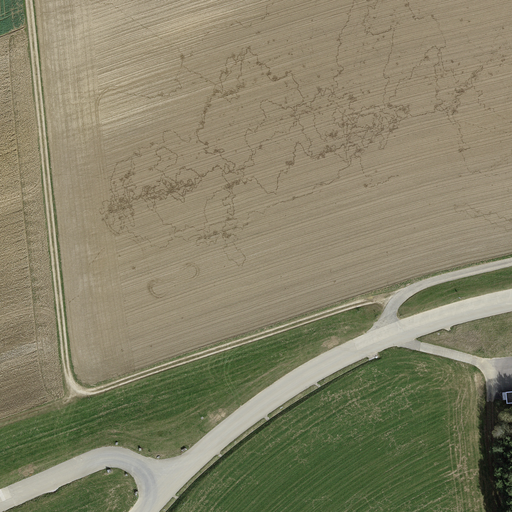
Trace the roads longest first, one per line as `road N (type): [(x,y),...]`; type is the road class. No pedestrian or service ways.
road 1 (track): [(27,0),(73,390),(399,296)]
road 2 (track): [(511,262),(399,296),(389,311),(390,334)]
